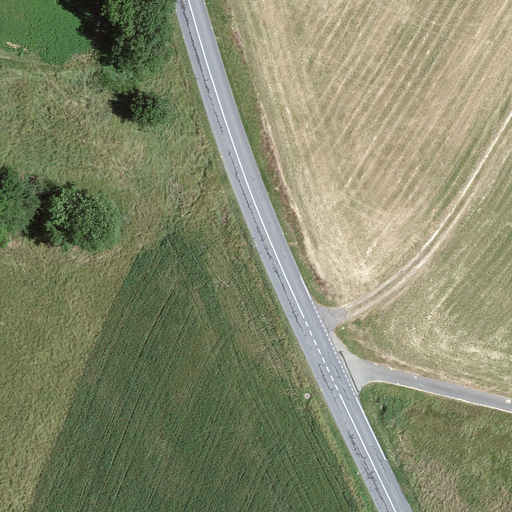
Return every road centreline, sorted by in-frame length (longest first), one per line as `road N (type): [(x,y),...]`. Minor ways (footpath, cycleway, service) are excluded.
road 1 (primary): [(188,0),(257,209),(395,511)]
road 2 (track): [(511,406),(325,363)]
